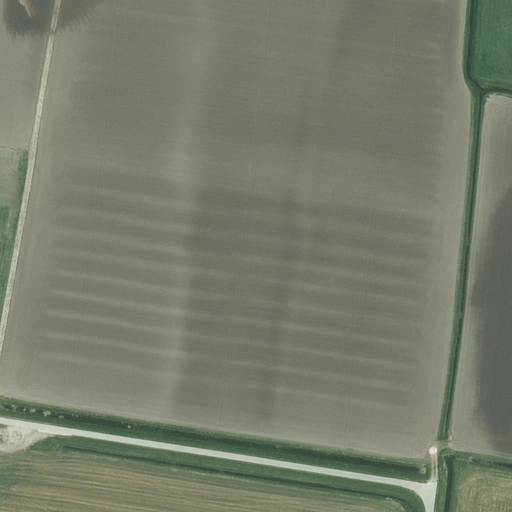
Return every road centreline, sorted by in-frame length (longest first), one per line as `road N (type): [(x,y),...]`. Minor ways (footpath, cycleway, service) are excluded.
road 1 (unclassified): [(430,511),(433,488),(0,421)]
road 2 (track): [(0,340),(57,0)]
